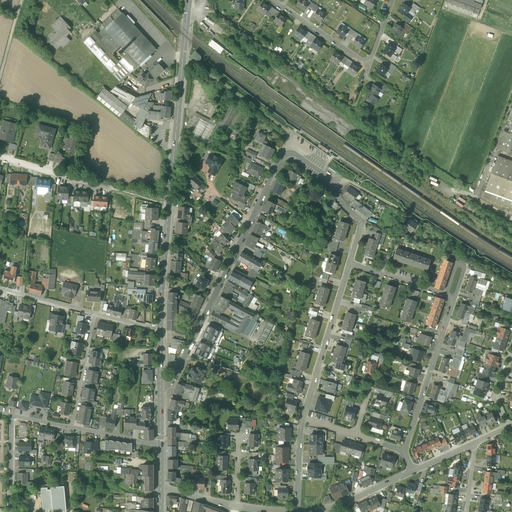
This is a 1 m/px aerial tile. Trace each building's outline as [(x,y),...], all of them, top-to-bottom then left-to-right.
[(308,0),(299,0),(296,5),(304,11),(307,6),(309,4),(310,1),(308,0)] [(364,4),(372,9),(376,1),(373,0),(361,0),(360,2),(364,4)] [(446,0),(444,6),(477,19),(480,10),(452,0),(446,0)] [(474,0),(455,0),(480,9),(482,5),(474,2),(474,0)] [(312,9),(316,12),(318,10),(319,8),(315,5),(310,1),(309,4),(307,6),(312,9)] [(257,10),(265,15),(267,12),(270,8),(262,2),(257,10)] [(397,12),(404,17),(407,14),(409,11),(410,9),(410,8),(403,4),(397,12)] [(413,14),(417,9),(412,6),(410,8),(410,9),(409,11),(413,14)] [(102,25),(105,28),(121,13),(118,10),(102,25)] [(313,17),(321,22),(325,15),(318,10),(316,12),(313,17)] [(122,13),(121,13),(105,28),(105,29),(109,33),(120,46),(125,51),(128,53),(139,66),(139,65),(150,55),(156,50),(133,25),(126,17),(122,13)] [(273,21),(281,26),(286,19),(279,14),(278,14),(276,18),(273,21)] [(411,17),(407,14),(404,17),(403,18),(408,22),(411,17)] [(128,15),(126,17),(133,25),(135,23),(128,15)] [(56,22),(60,26),(64,21),(61,17),(56,22)] [(59,43),(63,47),(70,41),(68,38),(66,36),(70,32),(68,30),(70,28),(68,25),(67,26),(64,23),(65,22),(64,21),(60,26),(56,22),(51,26),(55,30),(53,32),(56,36),(52,39),(49,41),(54,47),(59,43)] [(342,23),(340,25),(336,32),(343,38),(347,33),(348,31),(348,30),(349,28),(342,23)] [(390,32),(397,37),(401,31),(403,29),(396,24),(390,32)] [(293,34),(301,40),(304,37),(306,33),(298,27),(293,34)] [(104,28),(98,33),(103,38),(109,33),(105,29),(104,28)] [(359,35),(354,31),(350,28),(349,28),(348,30),(348,31),(347,33),(351,36),(355,39),(357,37),(359,35)] [(92,33),(111,54),(119,47),(120,46),(109,33),(103,38),(98,33),(96,31),(92,33)] [(401,31),(397,37),(401,40),(405,34),(401,31)] [(123,80),(130,74),(119,62),(111,54),(92,33),(83,42),(120,83),(123,80)] [(359,35),(357,37),(355,39),(352,44),(360,49),(365,42),(364,42),(366,39),(359,35)] [(313,48),(318,51),(323,44),(315,39),(312,42),(310,46),(313,48)] [(208,45),(220,54),(224,49),(212,40),(208,45)] [(383,52),(390,57),(392,54),(394,51),(396,49),(395,49),(389,44),(383,52)] [(394,51),(399,54),(402,50),(397,46),(395,49),(396,49),(394,51)] [(330,59),(338,65),(340,61),(343,57),(342,57),(335,52),(330,59)] [(139,66),(128,53),(119,62),(130,74),(139,66)] [(150,55),(139,65),(141,67),(152,56),(150,55)] [(346,71),(354,76),(359,69),(352,63),(351,63),(349,67),(347,69),(346,71)] [(140,82),(145,88),(165,70),(159,64),(146,75),(143,78),(141,75),(137,79),(139,82),(140,82)] [(375,73),(382,77),(384,76),(387,71),(388,69),(381,64),(375,73)] [(391,74),(391,75),(395,70),(390,66),(388,69),(387,71),(391,74)] [(368,93),(372,95),(369,98),(367,99),(368,101),(374,105),(378,99),(375,97),(377,94),(379,92),(381,89),(380,89),(374,85),(368,93)] [(111,91),(119,96),(131,103),(140,108),(140,107),(144,109),(151,93),(145,96),(136,99),(115,87),(111,91)] [(379,92),(384,95),(387,90),(382,87),(380,89),(381,89),(379,92)] [(123,112),(128,107),(117,98),(104,88),(98,96),(122,114),(122,115),(123,112)] [(160,100),(172,101),(172,91),(167,91),(167,92),(164,92),(164,94),(160,93),(160,100)] [(119,117),(122,114),(98,96),(97,95),(95,98),(119,117)] [(128,107),(131,103),(119,96),(117,98),(128,107)] [(144,110),(149,110),(153,103),(148,102),(144,110)] [(246,113),(237,109),(229,104),(220,122),(228,126),(236,131),(239,132),(244,135),(253,118),(245,114),(246,113)] [(134,125),(141,130),(143,124),(146,118),(161,120),(161,117),(170,118),(171,107),(169,107),(165,106),(162,106),(161,112),(153,111),(149,110),(144,110),(141,108),(135,122),(134,125)] [(511,106),(507,121),(511,123),(508,132),(503,130),(498,144),(511,149),(511,106)] [(123,120),(133,128),(134,125),(135,122),(123,112),(122,115),(122,114),(119,117),(123,120)] [(209,123),(210,120),(196,112),(194,115),(200,118),(208,123),(209,123)] [(218,124),(217,127),(209,123),(208,123),(200,118),(194,115),(187,129),(193,132),(190,137),(198,141),(207,146),(211,148),(212,148),(217,150),(225,135),(226,132),(236,137),(238,134),(218,124)] [(218,124),(238,134),(239,132),(236,131),(228,126),(220,122),(211,118),(210,120),(209,123),(217,127),(218,124)] [(0,136),(0,138),(12,141),(16,125),(4,122),(0,136)] [(145,137),(149,140),(150,127),(143,124),(141,130),(134,125),(133,128),(139,132),(145,137)] [(41,146),(50,149),(55,130),(38,125),(36,133),(44,135),(41,146)] [(266,145),(262,143),(263,141),(266,136),(258,132),(254,140),(263,144),(265,146),(261,156),(270,160),(275,150),(266,145)] [(68,150),(73,152),(74,147),(75,147),(75,145),(75,144),(75,141),(76,142),(78,142),(79,138),(76,137),(77,135),(71,134),(70,138),(65,140),(64,141),(67,148),(68,149),(68,150)] [(8,149),(17,151),(18,146),(9,143),(8,149)] [(233,152),(240,156),(242,152),(244,147),(238,144),(233,152)] [(511,155),(511,149),(498,144),(496,149),(510,154),(511,155)] [(245,153),(255,158),(257,155),(247,150),(245,153)] [(48,160),(54,162),(56,156),(56,155),(50,153),(48,160)] [(65,158),(56,156),(54,162),(63,164),(65,158)] [(212,167),(217,170),(219,167),(220,167),(221,165),(220,164),(222,160),(213,156),(212,157),(210,156),(209,156),(207,156),(207,158),(207,159),(208,160),(206,163),(210,165),(209,165),(210,167),(211,168),(212,167)] [(511,161),(498,156),(495,163),(493,163),(493,164),(492,166),(493,167),(484,192),(482,198),(488,200),(511,208),(511,161)] [(249,173),(258,177),(263,168),(251,163),(251,164),(247,170),(247,171),(250,172),(249,173)] [(208,172),(214,175),(217,170),(212,167),(211,168),(208,172)] [(293,182),(298,185),(299,183),(300,181),(296,179),(298,174),(290,170),(286,178),(293,182)] [(14,185),(18,185),(19,175),(15,175),(15,174),(11,174),(10,183),(14,184),(14,185)] [(23,176),(19,175),(18,185),(23,186),(23,184),(27,185),(27,175),(23,175),(23,176)] [(187,181),(196,189),(202,183),(192,175),(187,181)] [(44,191),(48,191),(49,191),(50,184),(50,181),(38,180),(37,180),(37,186),(36,190),(41,190),(43,192),(44,191)] [(236,188),(235,191),(243,195),(246,188),(235,182),(233,187),(236,188)] [(278,194),(280,195),(284,186),(276,182),(271,191),(278,194)] [(196,189),(202,194),(205,192),(204,191),(206,188),(202,183),(196,189)] [(247,189),(252,192),(255,186),(249,184),(247,189)] [(289,189),(299,194),(301,191),(296,188),(292,186),(291,185),(289,189)] [(343,195),(352,202),(354,199),(356,198),(358,194),(349,187),(343,195)] [(246,197),(243,195),(235,191),(233,195),(235,196),(233,199),(240,202),(244,204),(246,200),(245,199),(246,197)] [(278,199),(275,204),(284,209),(287,204),(278,199)] [(351,205),(368,218),(372,213),(355,200),(354,199),(352,202),(353,202),(351,205)] [(275,204),(267,200),(262,211),(270,215),(274,207),(275,208),(275,209),(285,214),(286,210),(284,209),(275,204)] [(329,206),(336,209),(337,206),(338,204),(335,203),(336,202),(332,200),(329,206)] [(237,207),(243,210),(246,205),(244,204),(240,202),(237,207)] [(183,216),(190,217),(190,213),(188,213),(189,208),(185,208),(179,207),(178,216),(183,216)] [(232,214),(237,220),(242,216),(234,210),(230,213),(232,214)] [(226,219),(228,220),(234,227),(239,222),(237,220),(232,214),(229,216),(226,219)] [(183,219),(182,224),(186,224),(191,225),(191,220),(192,220),(192,217),(191,217),(190,217),(183,216),(183,219)] [(235,228),(234,227),(228,220),(222,225),(225,228),(229,233),(235,228)] [(404,227),(411,232),(416,225),(409,220),(404,227)] [(261,232),(263,229),(265,225),(263,225),(257,221),(252,231),(260,235),(261,232)] [(340,221),(337,230),(346,233),(349,224),(340,221)] [(142,231),(143,224),(134,223),(133,230),(142,231)] [(177,233),(186,234),(187,228),(186,228),(186,224),(182,224),(178,223),(177,233)] [(155,229),(151,228),(150,228),(149,229),(149,230),(150,231),(151,231),(151,232),(150,241),(158,242),(159,230),(155,230),(155,229)] [(225,228),(223,230),(227,235),(228,236),(231,234),(229,233),(225,228)] [(393,232),(401,237),(403,233),(396,228),(393,232)] [(225,237),(227,235),(223,230),(221,229),(219,231),(221,234),(225,237)] [(150,241),(151,232),(142,231),(133,230),(132,230),(132,231),(132,234),(131,239),(132,239),(138,239),(139,240),(150,241)] [(343,241),(346,233),(337,230),(335,239),(343,241)] [(382,231),(381,234),(379,241),(378,241),(377,244),(381,245),(382,245),(385,233),(382,231)] [(216,239),(217,240),(223,246),(228,241),(225,237),(221,234),(218,237),(216,239)] [(253,248),(255,245),(256,242),(258,239),(250,235),(245,245),(253,248)] [(375,249),(377,244),(378,241),(373,239),(369,238),(367,247),(375,249)] [(224,248),(223,246),(217,240),(216,241),(212,244),(212,245),(217,251),(219,253),(224,248)] [(148,253),(157,254),(158,242),(150,241),(149,245),(148,253)] [(373,258),(375,249),(367,247),(364,255),(373,258)] [(393,259),(427,271),(431,261),(396,249),(393,259)] [(253,255),(260,259),(262,254),(258,252),(258,251),(255,250),(253,255)] [(251,268),(258,271),(262,262),(242,251),(238,260),(240,262),(251,268)] [(174,253),(173,261),(181,262),(182,258),(182,254),(174,253)] [(330,254),(328,263),(336,265),(339,257),(330,254)] [(142,255),(142,259),(146,260),(145,268),(155,269),(156,258),(147,257),(147,256),(146,256),(142,255)] [(204,266),(208,269),(213,259),(209,255),(204,266)] [(221,261),(214,258),(213,259),(208,269),(215,272),(221,261)] [(434,288),(443,291),(452,263),(444,260),(434,288)] [(180,273),(181,262),(173,261),(171,261),(170,272),(174,273),(180,273)] [(336,265),(328,263),(326,269),(325,271),(330,273),(332,273),(334,274),(336,265)] [(246,278),(253,281),(255,276),(258,271),(251,268),(246,278)] [(50,269),(49,279),(48,279),(46,278),(43,278),(42,286),(43,286),(43,288),(48,289),(48,290),(54,290),(56,270),(50,269)] [(14,282),(16,273),(15,273),(10,272),(4,270),(2,279),(14,282)] [(282,273),(278,270),(274,276),(278,279),(282,273)] [(28,286),(30,286),(31,283),(35,284),(36,272),(30,271),(29,276),(30,276),(29,281),(28,281),(28,286)] [(228,280),(248,290),(253,281),(246,278),(233,271),(228,280)] [(477,279),(479,280),(480,279),(482,273),(476,271),(475,271),(473,277),(477,279)] [(154,275),(145,275),(144,279),(144,285),(154,286),(154,275)] [(475,286),(476,283),(477,279),(473,277),(470,276),(467,283),(475,286)] [(193,285),(204,290),(206,286),(207,284),(208,281),(200,277),(198,280),(197,280),(196,281),(195,280),(193,285)] [(357,280),(354,288),(363,291),(366,282),(357,280)] [(375,289),(379,290),(381,282),(378,281),(374,280),(372,288),(375,289)] [(229,298),(231,294),(232,292),(233,290),(235,286),(227,281),(221,294),(229,298)] [(67,297),(72,298),(73,297),(74,294),(75,294),(77,286),(64,282),(62,290),(66,291),(66,293),(66,296),(67,297)] [(42,286),(35,284),(31,283),(30,286),(29,293),(41,296),(43,288),(43,286),(42,286)] [(465,290),(472,292),(474,288),(475,286),(467,283),(465,290)] [(380,305),(389,308),(395,287),(386,284),(380,305)] [(240,294),(246,298),(248,294),(239,288),(235,286),(233,290),(240,294)] [(320,286),(318,295),(327,298),(329,289),(327,289),(320,286)] [(354,298),(360,299),(362,294),(363,291),(354,288),(352,297),(354,298)] [(407,296),(417,299),(419,292),(410,289),(407,296)] [(87,301),(100,302),(101,292),(87,291),(87,301)] [(168,302),(177,303),(177,299),(178,293),(168,292),(168,302)] [(141,303),(152,304),(153,295),(145,294),(138,294),(137,298),(139,298),(141,299),(141,303)] [(204,298),(196,294),(194,298),(191,305),(188,310),(197,314),(204,298)] [(228,299),(235,303),(238,298),(237,298),(231,294),(229,298),(228,299)] [(246,298),(244,301),(241,306),(246,309),(247,309),(251,302),(254,297),(248,294),(246,298)] [(324,306),(327,298),(318,295),(315,304),(324,306)] [(221,312),(223,312),(225,308),(226,308),(227,306),(227,305),(226,305),(229,301),(229,300),(220,296),(214,308),(221,312)] [(426,325),(435,328),(444,300),(435,297),(426,325)] [(502,310),(507,311),(509,302),(511,303),(511,299),(506,297),(502,310)] [(244,301),(238,298),(235,303),(241,306),(244,301)] [(191,305),(177,299),(177,303),(177,305),(188,310),(191,305)] [(401,319),(410,322),(417,302),(408,299),(401,319)] [(106,313),(113,315),(117,301),(114,300),(112,306),(108,305),(106,311),(106,313)] [(3,302),(0,317),(6,318),(7,311),(7,309),(11,310),(12,310),(13,306),(13,304),(9,303),(9,301),(5,301),(5,303),(3,302)] [(120,302),(117,301),(113,315),(121,317),(122,311),(123,309),(120,308),(118,308),(120,302)] [(236,311),(251,319),(254,315),(253,314),(254,314),(252,313),(229,301),(226,305),(227,305),(227,306),(236,311)] [(167,331),(172,331),(176,331),(176,330),(177,320),(177,313),(177,305),(177,303),(168,302),(167,320),(167,331)] [(251,302),(247,309),(254,313),(258,306),(254,304),(251,302)] [(459,310),(465,312),(468,306),(461,304),(459,310)] [(18,317),(23,318),(26,306),(23,305),(23,306),(20,305),(18,312),(18,317)] [(186,325),(191,326),(197,314),(188,310),(177,305),(177,313),(189,318),(186,325)] [(29,307),(26,306),(23,318),(29,319),(32,308),(29,307)] [(470,307),(468,306),(465,312),(470,314),(472,315),(475,308),(470,307)] [(129,319),(136,321),(139,311),(131,309),(130,312),(129,319)] [(456,317),(463,319),(465,312),(459,310),(456,317)] [(218,322),(244,333),(251,319),(236,311),(230,321),(220,316),(218,322)] [(290,311),(286,314),(290,319),(294,316),(290,311)] [(209,318),(218,322),(220,316),(219,316),(212,312),(209,318)] [(347,312),(345,321),(353,323),(356,315),(353,314),(347,312)] [(470,314),(465,312),(463,319),(461,323),(466,325),(468,321),(470,314)] [(50,328),(56,330),(57,328),(61,329),(62,324),(64,317),(53,315),(52,315),(51,320),(50,328)] [(258,317),(254,315),(251,319),(244,333),(248,335),(256,322),(258,317)] [(311,319),(308,328),(317,330),(319,322),(317,321),(311,319)] [(351,332),(353,323),(345,321),(342,329),(344,330),(351,332)] [(77,333),(85,334),(86,329),(85,329),(86,324),(82,323),(78,322),(77,327),(77,329),(78,329),(77,333)] [(97,334),(103,336),(106,324),(99,322),(97,330),(96,334),(97,334)] [(259,323),(256,322),(248,335),(251,337),(259,323)] [(274,325),(269,322),(259,340),(264,343),(274,325)] [(113,325),(106,324),(103,336),(110,337),(111,337),(111,333),(113,325)] [(208,326),(205,331),(217,336),(219,331),(213,328),(208,326)] [(314,339),(317,330),(308,328),(305,336),(314,339)] [(498,335),(497,338),(506,341),(508,332),(506,332),(507,330),(502,328),(501,328),(500,328),(499,331),(498,331),(497,334),(498,335)] [(131,337),(132,337),(134,330),(127,329),(125,336),(127,336),(131,337)] [(205,331),(203,337),(208,339),(214,342),(217,336),(205,331)] [(450,337),(456,340),(458,335),(459,333),(452,331),(450,337)] [(462,336),(458,335),(456,340),(465,342),(469,332),(464,331),(462,336)] [(473,338),(475,334),(470,333),(469,332),(465,342),(466,343),(469,344),(471,337),(473,338)] [(347,334),(345,339),(344,343),(351,344),(352,341),(353,336),(347,334)] [(416,342),(428,346),(431,337),(420,334),(419,338),(418,338),(416,342)] [(454,346),(455,344),(456,340),(450,337),(447,344),(454,346)] [(502,350),(506,341),(497,338),(496,342),(494,347),(499,349),(502,350)] [(178,340),(172,339),(171,345),(171,346),(171,348),(174,349),(176,349),(176,351),(180,352),(184,341),(182,341),(178,340)] [(74,354),(78,355),(79,353),(81,353),(83,343),(81,343),(74,342),(72,341),(70,347),(73,348),(75,349),(74,352),(74,354)] [(205,344),(200,342),(197,347),(209,353),(211,347),(205,344)] [(337,345),(335,354),(343,356),(346,348),(346,347),(343,347),(337,345)] [(209,353),(197,347),(195,353),(200,355),(206,358),(209,353)] [(457,348),(455,354),(460,356),(462,357),(464,351),(463,350),(458,348),(457,348)] [(411,359),(421,362),(423,356),(424,352),(414,349),(414,350),(411,359)] [(92,351),(90,357),(102,359),(103,354),(100,353),(101,352),(100,352),(94,351),(94,352),(92,351)] [(301,352),(298,360),(307,363),(310,354),(301,352)] [(144,362),(144,365),(152,365),(152,354),(144,354),(144,355),(144,362)] [(169,354),(167,360),(174,362),(175,355),(169,354)] [(341,364),(343,356),(335,354),(332,362),(336,363),(335,368),(344,371),(345,371),(345,370),(347,366),(341,364)] [(486,361),(485,364),(495,367),(496,364),(497,365),(498,361),(497,360),(498,357),(495,356),(489,354),(488,355),(488,357),(485,356),(484,360),(486,361)] [(370,362),(376,364),(378,357),(372,355),(370,362)] [(101,365),(102,359),(90,357),(89,363),(92,363),(91,365),(92,365),(98,366),(98,365),(101,365)] [(441,364),(447,367),(449,362),(450,360),(443,358),(441,364)] [(450,362),(449,362),(447,367),(458,370),(461,360),(458,359),(453,358),(452,361),(450,361),(450,362)] [(304,371),(307,363),(298,360),(296,369),(302,371),(304,371)] [(66,375),(75,377),(76,372),(75,372),(77,363),(71,361),(71,362),(68,361),(66,375)] [(369,374),(371,375),(372,374),(374,374),(376,364),(370,362),(367,362),(365,372),(369,373),(369,374)] [(446,371),(447,367),(441,364),(438,371),(445,373),(446,371)] [(494,371),(495,367),(485,364),(484,368),(482,374),(487,375),(492,377),(493,374),(494,371)] [(187,378),(200,384),(202,380),(201,380),(206,371),(198,367),(196,370),(192,368),(189,373),(189,374),(188,374),(187,375),(187,376),(187,377),(187,378)] [(409,367),(408,371),(405,370),(404,374),(408,375),(417,377),(420,370),(415,368),(409,367)] [(456,378),(458,370),(447,367),(446,371),(447,371),(446,375),(455,378),(456,378)] [(88,370),(87,376),(98,378),(98,377),(99,373),(99,372),(94,371),(88,370)] [(152,371),(143,371),(143,383),(152,383),(152,371)] [(6,387),(16,389),(19,378),(8,376),(6,387)] [(97,382),(98,378),(87,376),(85,382),(92,383),(96,384),(97,382)] [(293,385),(292,386),(291,390),(300,393),(302,385),(299,384),(300,381),(294,379),(294,380),(293,385)] [(323,390),(333,393),(334,389),(336,384),(320,379),(319,382),(325,384),(323,390)] [(478,380),(476,387),(482,389),(483,387),(487,388),(488,383),(478,380)] [(66,382),(64,389),(64,390),(72,392),(74,383),(68,382),(66,381),(66,382)] [(403,391),(413,394),(414,389),(413,389),(415,384),(409,382),(406,381),(406,382),(403,391)] [(191,401),(195,402),(198,393),(199,388),(194,387),(191,386),(185,384),(184,386),(178,383),(174,392),(182,396),(184,392),(188,393),(189,391),(192,392),(190,401),(191,401)] [(432,391),(439,394),(440,389),(441,387),(434,385),(432,391)] [(448,397),(449,392),(450,391),(451,391),(452,387),(447,386),(445,391),(440,389),(439,394),(446,396),(448,397)] [(481,392),(482,389),(476,387),(473,394),(483,398),(485,393),(481,392)] [(84,388),(83,394),(94,396),(95,390),(91,389),(84,388)] [(184,392),(182,396),(181,398),(185,400),(190,401),(192,392),(189,391),(188,393),(184,392)] [(436,400),(437,398),(439,394),(432,391),(429,398),(436,400)] [(42,396),(40,397),(39,397),(32,395),(30,404),(46,408),(49,394),(42,393),(42,396)] [(93,401),(94,396),(83,394),(82,399),(89,401),(93,402),(93,401)] [(380,405),(385,407),(386,403),(388,398),(384,397),(377,395),(375,402),(379,404),(379,405),(380,405)] [(325,399),(318,397),(315,409),(327,413),(331,401),(325,399)] [(171,399),(168,410),(176,410),(178,411),(179,406),(183,406),(184,407),(185,403),(185,402),(171,399)] [(288,408),(290,408),(295,410),(297,402),(291,400),(287,399),(284,407),(288,408)] [(404,399),(403,403),(400,402),(398,407),(401,408),(401,410),(407,412),(409,413),(412,402),(411,402),(404,399)] [(59,413),(68,415),(69,410),(70,404),(61,402),(60,406),(61,407),(59,413)] [(28,404),(21,403),(20,409),(26,411),(28,404)] [(421,412),(430,414),(431,412),(433,413),(435,408),(432,407),(433,406),(429,405),(424,403),(421,412)] [(81,405),(80,411),(91,413),(92,407),(87,407),(81,405)] [(141,407),(141,414),(141,420),(144,420),(150,420),(150,416),(151,416),(151,411),(150,411),(150,409),(151,408),(152,407),(151,406),(150,406),(149,406),(148,407),(141,407)] [(352,417),(354,418),(356,409),(352,408),(346,406),(344,415),(346,415),(352,417)] [(176,418),(176,415),(176,410),(168,410),(167,410),(167,420),(172,420),(172,421),(173,421),(176,421),(176,418)] [(489,414),(484,417),(488,424),(495,421),(492,415),(492,413),(489,414)] [(483,427),(488,424),(484,417),(481,418),(480,414),(476,416),(480,426),(482,425),(483,427)] [(88,425),(89,419),(78,417),(77,423),(84,424),(88,425)] [(113,428),(115,419),(111,418),(107,417),(105,426),(113,428)] [(137,417),(130,417),(129,417),(125,417),(124,428),(136,429),(136,421),(137,417)] [(371,431),(378,433),(379,429),(382,421),(382,420),(379,419),(371,417),(370,420),(369,420),(368,426),(372,427),(371,431)] [(233,431),(236,431),(236,430),(239,430),(239,425),(237,425),(237,424),(236,424),(236,419),(228,419),(228,425),(230,425),(230,430),(233,430),(233,431)] [(145,422),(144,422),(136,421),(136,429),(141,430),(144,430),(145,430),(149,430),(149,427),(145,427),(145,422)] [(468,428),(463,431),(466,437),(476,433),(473,426),(468,428)] [(167,436),(176,436),(176,433),(176,427),(167,427),(167,436)] [(40,428),(38,436),(44,437),(49,438),(49,440),(53,440),(55,430),(45,429),(40,428)] [(279,434),(279,435),(278,435),(278,438),(278,440),(284,440),(290,440),(291,434),(291,429),(279,428),(279,430),(278,431),(278,433),(279,434)] [(145,439),(145,440),(153,440),(153,429),(149,430),(145,430),(144,430),(144,434),(145,439)] [(390,438),(400,441),(402,433),(400,432),(393,430),(390,438)] [(456,442),(466,437),(463,431),(460,432),(454,435),(453,435),(456,442)] [(249,446),(256,447),(256,442),(258,442),(259,434),(251,434),(251,438),(249,438),(249,446)] [(309,441),(309,444),(322,444),(322,441),(322,435),(316,435),(310,435),(310,441),(309,441)] [(69,447),(75,448),(76,445),(76,437),(66,436),(65,441),(65,443),(69,443),(69,447)] [(168,446),(176,446),(176,442),(176,436),(167,436),(168,446)] [(217,448),(228,448),(228,436),(220,436),(218,436),(217,448)] [(190,447),(190,444),(190,438),(187,438),(187,442),(182,442),(181,447),(185,447),(190,447)] [(438,438),(427,442),(431,449),(441,445),(439,441),(438,438)] [(441,444),(443,447),(448,445),(445,439),(439,441),(441,445),(441,444)] [(358,445),(353,443),(348,442),(343,441),(343,440),(342,445),(340,450),(346,452),(350,453),(355,454),(360,455),(360,456),(361,451),(363,446),(362,446),(362,447),(357,445),(358,445)] [(84,453),(90,453),(91,449),(93,449),(93,442),(87,442),(87,446),(85,446),(84,453)] [(421,454),(431,449),(427,442),(417,447),(418,449),(420,454),(421,454)] [(322,454),(322,444),(309,444),(309,447),(310,447),(310,450),(310,454),(318,454),(322,454)] [(487,444),(487,455),(495,455),(495,444),(487,444)] [(176,456),(176,449),(176,446),(168,446),(168,456),(176,456)] [(412,452),(415,458),(421,455),(421,454),(420,454),(418,449),(417,450),(416,448),(412,450),(413,452),(412,452)] [(381,466),(387,467),(388,466),(392,467),(392,466),(394,459),(395,457),(383,454),(381,460),(380,465),(381,466)] [(495,462),(495,455),(487,455),(487,466),(495,466),(495,462)] [(219,470),(227,470),(227,457),(226,457),(226,456),(218,456),(218,466),(219,466),(219,470)] [(20,466),(30,466),(30,460),(31,460),(31,457),(30,457),(20,457),(20,466)] [(177,468),(178,468),(178,466),(178,459),(168,459),(168,468),(177,468)] [(252,475),(256,476),(256,471),(257,463),(258,463),(259,459),(252,459),(249,459),(248,471),(252,471),(252,475)] [(143,464),(143,473),(143,476),(145,476),(153,476),(153,468),(153,464),(143,464)] [(317,477),(320,477),(321,474),(321,464),(318,464),(309,464),(309,466),(309,468),(308,468),(308,470),(308,471),(308,475),(309,475),(312,475),(314,477),(317,477)] [(454,470),(453,476),(460,477),(463,466),(457,465),(455,465),(454,470)] [(366,473),(366,476),(369,475),(370,475),(373,476),(374,469),(368,467),(367,467),(366,473)] [(175,482),(180,482),(181,482),(181,479),(176,478),(176,472),(168,472),(168,481),(175,481),(175,482)] [(492,483),(493,480),(494,473),(485,472),(484,482),(492,483)] [(27,486),(27,483),(27,480),(26,480),(26,478),(28,478),(28,477),(27,477),(27,474),(28,473),(18,473),(18,486),(27,486)] [(124,487),(136,488),(137,479),(137,476),(137,475),(129,474),(125,474),(124,487)] [(359,479),(363,488),(373,483),(370,475),(369,475),(366,476),(363,478),(359,479)] [(153,476),(145,476),(145,480),(145,491),(153,491),(153,476)] [(458,488),(460,477),(453,476),(452,479),(451,484),(450,486),(458,488)] [(193,488),(204,489),(204,485),(205,479),(204,479),(194,478),(193,488)] [(220,480),(220,486),(220,491),(222,491),(222,493),(230,493),(230,480),(227,480),(227,479),(220,479),(220,480)] [(408,482),(406,489),(406,490),(410,491),(409,493),(413,494),(414,490),(416,485),(414,484),(408,482)] [(491,489),(492,483),(484,482),(483,493),(491,494),(491,489)] [(244,494),(253,494),(253,487),(255,487),(255,483),(248,483),(245,483),(244,494)] [(348,489),(346,486),(346,485),(345,486),(344,483),(341,485),(340,484),(336,485),(337,486),(331,489),(335,499),(340,496),(345,494),(348,493),(346,489),(348,489)] [(41,488),(42,511),(49,511),(49,510),(53,510),(52,511),(55,511),(66,511),(64,486),(51,487),(51,490),(47,490),(47,488),(41,488)] [(404,495),(406,490),(406,489),(398,486),(395,494),(399,495),(403,497),(404,495)] [(281,498),(284,498),(284,497),(288,497),(288,489),(286,489),(278,489),(278,497),(281,497),(281,498)] [(449,494),(447,505),(455,506),(457,495),(449,494)] [(172,504),(172,503),(173,502),(176,502),(177,501),(177,497),(173,496),(166,495),(166,506),(172,506),(172,504)] [(325,497),(322,504),(331,500),(329,495),(325,497)] [(376,497),(367,501),(371,509),(372,510),(376,508),(380,506),(378,502),(376,497)] [(153,498),(144,498),(143,498),(143,502),(143,507),(153,507),(153,498)] [(481,498),(479,509),(487,510),(488,504),(489,500),(481,498)] [(381,508),(384,509),(386,503),(387,500),(383,499),(378,502),(380,506),(381,508)] [(359,508),(360,511),(365,511),(366,511),(371,509),(367,501),(367,500),(357,505),(359,508)] [(203,511),(204,509),(205,504),(194,501),(191,511),(203,511)] [(82,503),(80,511),(87,511),(89,505),(82,503)]
